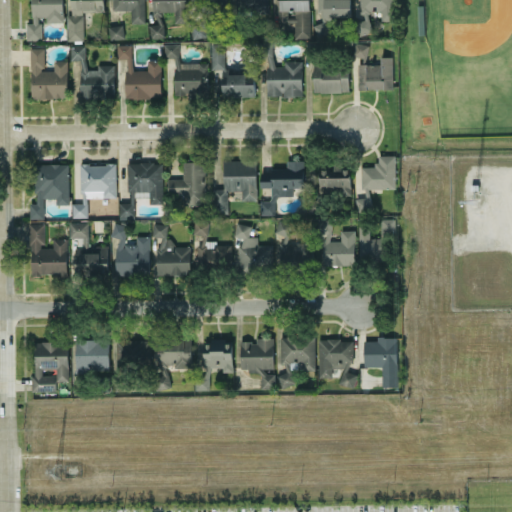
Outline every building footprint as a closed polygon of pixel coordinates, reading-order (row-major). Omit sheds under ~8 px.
[(26,39),(26,22),(33,22),(33,15),(32,15),(31,0),(62,0),(62,21),(46,21),(46,15),(38,15),(38,22),(41,22),(41,39),(26,39)] [(67,40),(67,14),(71,14),(71,0),(103,0),(103,10),(77,11),(77,14),(83,14),(83,40),(67,40)] [(144,0),(144,22),(131,22),(131,9),(113,9),(112,0),(144,0)] [(186,0),(186,21),(174,21),(174,10),(162,11),(162,15),(160,15),(163,23),(165,36),(151,38),(148,23),(158,22),(155,15),(153,15),(153,0),(186,0)] [(195,0),(195,7),(215,7),(215,21),(228,21),(227,0),(195,0)] [(268,0),(269,13),(255,13),(255,9),(241,9),(241,21),(244,32),(233,35),(230,23),(239,21),(238,9),(235,9),(235,0),(268,0)] [(309,0),(310,37),(294,37),(294,21),(280,21),(278,19),(277,0),(309,0)] [(351,0),(351,15),(349,15),(349,16),(331,16),(331,19),(326,19),(332,35),(318,40),(313,25),(323,21),(320,11),(317,11),(317,0),(351,0)] [(360,0),(391,0),(391,20),(381,20),(381,10),(370,10),(370,12),(367,12),(373,32),(357,36),(353,22),(365,19),(363,13),(360,13),(360,0)] [(190,24),(204,22),(207,35),(192,38),(190,24)] [(108,25),(122,23),(124,37),(110,39),(108,25)] [(392,55),(393,88),(384,88),(384,87),(367,87),(367,88),(358,88),(357,63),(362,62),(363,57),(352,54),(355,41),(369,44),(366,57),(365,62),(381,62),(381,55),(392,55)] [(255,95),(240,95),(240,96),(228,96),(228,95),(222,95),(222,68),(211,68),(211,43),(224,42),(224,68),(240,68),(240,65),(254,65),(255,95)] [(302,59),(302,94),(295,94),(295,95),(283,95),(283,91),(282,91),(282,94),(267,94),(267,65),(269,65),(266,56),(259,56),(259,42),(272,42),(272,55),(275,65),(284,65),(284,59),(302,59)] [(208,62),(207,91),(185,91),(185,93),(174,93),(174,66),(176,66),(173,56),(164,56),(164,43),(178,43),(178,57),(180,62),(208,62)] [(349,90),(348,62),(320,62),(318,55),(321,55),(321,43),(305,43),(305,55),(314,55),(315,62),(313,62),(313,90),(320,90),(320,91),(341,91),(341,90),(349,90)] [(161,95),(161,59),(147,59),(147,69),(133,69),(131,57),(131,44),(117,44),(117,58),(126,58),(128,69),(125,69),(125,95),(133,95),(133,97),(146,97),(146,95),(161,95)] [(114,63),(114,98),(80,98),(80,68),(82,68),(82,58),(70,58),(70,45),(85,45),(85,63),(114,63)] [(54,60),(67,60),(67,95),(53,95),(53,97),(31,97),(31,67),(30,67),(30,47),(43,47),(43,66),(41,66),(41,70),(54,70),(54,60)] [(395,154),(395,188),(368,188),(372,208),(357,212),(354,198),(366,195),(364,188),(361,188),(361,166),(374,166),(374,161),(378,161),(378,154),(395,154)] [(223,159),(256,159),(256,199),(241,199),(241,190),(226,190),(226,213),(213,213),(213,188),(223,187),(223,159)] [(303,159),(303,186),(293,186),(293,196),(278,196),(274,201),(275,214),(260,214),(260,200),(269,200),(272,196),(271,196),(271,187),(260,187),(260,171),(287,171),(287,159),(303,159)] [(162,162),(154,162),(154,160),(140,160),(140,162),(127,162),(127,190),(130,190),(130,202),(119,202),(119,218),(134,218),(134,190),(149,190),(149,202),(162,202),(162,162)] [(182,161),(182,177),(167,178),(167,193),(183,193),(183,204),(205,204),(204,160),(182,161)] [(115,162),(116,196),(87,197),(87,216),(72,216),(72,202),(82,202),(82,192),(80,192),(79,162),(90,162),(90,164),(105,164),(105,162),(115,162)] [(29,217),(43,217),(43,197),(56,197),(56,203),(69,203),(68,163),(33,163),(33,192),(36,192),(36,202),(29,202),(29,217)] [(351,170),(351,194),(337,194),(337,188),(329,188),(329,198),(322,198),(322,214),(307,214),(307,198),(319,198),(319,170),(321,170),(321,168),(328,168),(328,170),(342,170),(342,168),(348,168),(348,170),(351,170)] [(354,229),(354,264),(323,264),(322,240),(324,240),(326,233),(316,231),(318,218),(333,219),(331,233),(329,240),(340,240),(340,229),(354,229)] [(395,218),(381,218),(381,237),(369,237),(369,224),(358,224),(358,264),(391,263),(391,237),(385,237),(385,230),(395,229),(395,218)] [(93,219),(103,219),(103,232),(93,232),(93,219)] [(313,241),(314,271),(280,272),(279,242),(282,242),(284,235),(274,232),(279,219),(293,223),(286,242),(288,242),(289,245),(296,244),(296,242),(313,241)] [(231,243),(231,272),(197,272),(197,244),(200,244),(203,234),(192,232),(195,220),(209,222),(207,234),(205,240),(216,239),(216,244),(231,243)] [(107,244),(108,275),(100,275),(100,268),(74,268),(74,247),(82,247),(82,245),(77,245),(77,237),(69,237),(69,221),(88,221),(88,247),(96,247),(96,244),(107,244)] [(149,235),(149,249),(148,249),(149,274),(116,274),(115,246),(116,246),(119,238),(110,235),(114,221),(129,225),(122,246),(124,246),(124,243),(136,243),(135,235),(149,235)] [(272,243),(273,265),(262,265),(262,272),(248,272),(249,275),(238,276),(237,244),(241,244),(242,238),(233,235),(237,221),(251,225),(249,235),(257,235),(257,244),(272,243)] [(66,238),(67,275),(58,275),(58,272),(41,273),(41,274),(31,274),(31,243),(29,243),(29,222),(44,222),(44,242),(40,242),(40,247),(53,247),(53,238),(66,238)] [(190,245),(190,274),(156,274),(156,246),(158,245),(162,236),(152,235),(153,222),(167,224),(165,237),(170,237),(175,244),(175,245),(190,245)] [(280,336),(280,363),(284,363),(287,371),(277,375),(282,387),(296,381),(288,363),(290,363),(290,361),(302,361),(302,369),(315,369),(314,336),(306,336),(306,334),(287,334),(287,336),(280,336)] [(363,340),(377,339),(377,335),(385,335),(385,336),(397,336),(398,385),(382,386),(382,366),(364,366),(363,340)] [(75,338),(76,375),(71,376),(71,390),(83,390),(82,369),(109,369),(109,337),(75,338)] [(191,338),(191,367),(174,367),(174,364),(167,364),(167,366),(165,366),(170,385),(157,389),(153,376),(162,373),(159,366),(157,366),(157,338),(164,338),(164,337),(183,337),(183,338),(191,338)] [(233,339),(233,371),(222,371),(222,366),(211,366),(209,375),(209,389),(195,389),(195,376),(205,376),(205,367),(203,367),(203,340),(210,340),(210,337),(225,337),(225,339),(233,339)] [(273,337),(273,367),(262,367),(267,373),(275,373),(275,387),(261,387),(261,374),(258,371),(248,371),(248,368),(241,368),(240,340),(251,340),(251,343),(257,343),(257,337),(273,337)] [(318,338),(319,376),(332,376),(332,367),(343,367),(338,382),(353,387),(357,374),(347,370),(350,362),(353,362),(353,339),(340,340),(340,337),(327,337),(327,338),(318,338)] [(34,341),(35,375),(32,375),(32,390),(54,390),(54,374),(42,374),(41,367),(56,367),(56,380),(68,380),(68,340),(60,340),(60,339),(41,340),(41,341),(34,341)] [(150,339),(120,339),(120,375),(113,377),(117,389),(129,386),(125,374),(125,368),(150,368),(150,339)]
